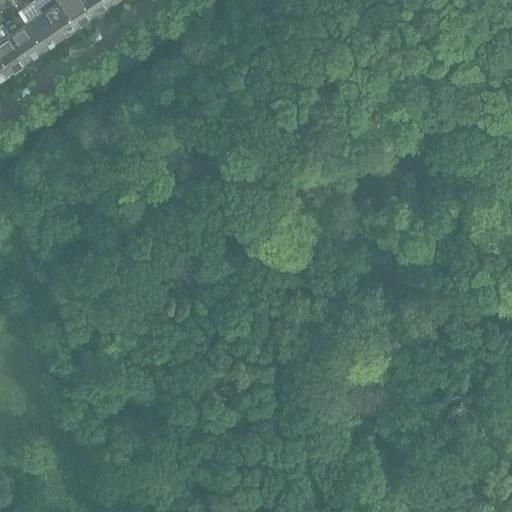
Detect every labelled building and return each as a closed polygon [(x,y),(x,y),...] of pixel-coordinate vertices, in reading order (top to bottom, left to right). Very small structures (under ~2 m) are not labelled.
[(57,0),(42,11),(60,37),(77,26),(59,0),(57,0)] [(59,0),(77,26),(93,14),(83,0),(59,0)] [(83,0),(93,14),(110,3),(107,0),(83,0)] [(25,22),(43,48),(60,37),(42,11),(25,22)] [(9,34),(27,60),(43,48),(25,22),(20,14),(14,19),(19,26),(9,34)] [(0,55),(10,71),(27,60),(9,34),(2,23),(0,24),(0,55)] [(0,78),(10,71),(0,55),(0,78)]
